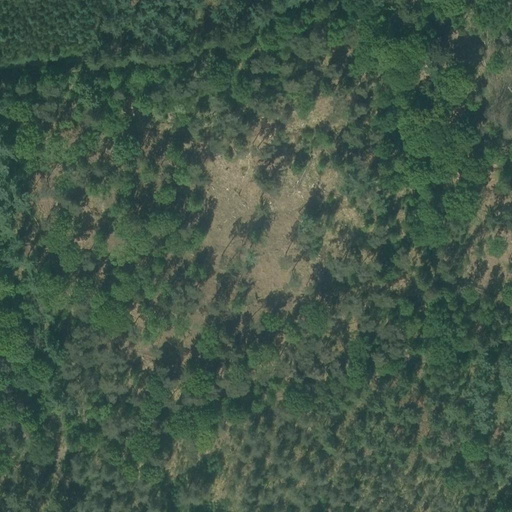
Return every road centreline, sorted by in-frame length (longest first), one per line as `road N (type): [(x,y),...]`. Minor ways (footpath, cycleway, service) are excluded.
road 1 (track): [(458,354),(362,0)]
road 2 (track): [(458,354),(499,511)]
